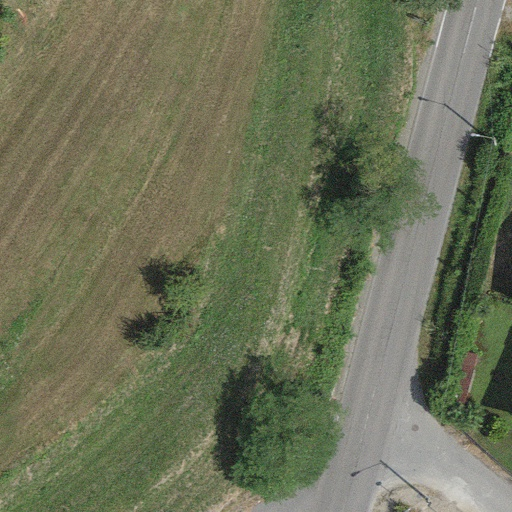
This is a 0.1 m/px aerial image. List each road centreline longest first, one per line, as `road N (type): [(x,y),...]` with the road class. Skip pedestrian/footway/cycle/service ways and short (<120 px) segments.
road 1 (tertiary): [(459,0),(351,408)]
road 2 (residential): [(351,408),(496,511)]
